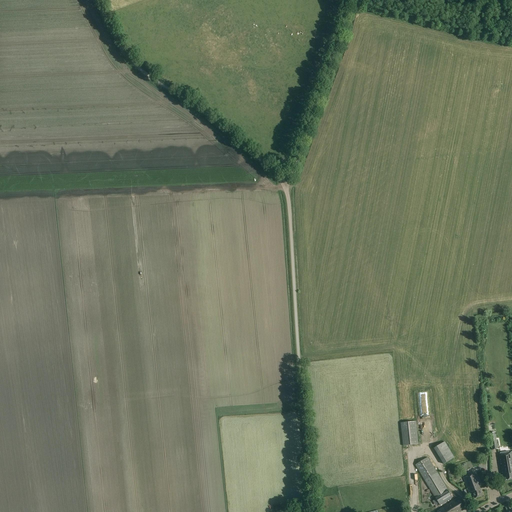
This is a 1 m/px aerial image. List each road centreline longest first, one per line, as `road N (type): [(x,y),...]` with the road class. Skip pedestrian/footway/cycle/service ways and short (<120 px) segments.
road 1 (unclassified): [(313,511),(285,188)]
road 2 (unclassified): [(285,188),(217,122),(131,59),(97,0)]
road 3 (unclassified): [(285,188),(347,0)]
